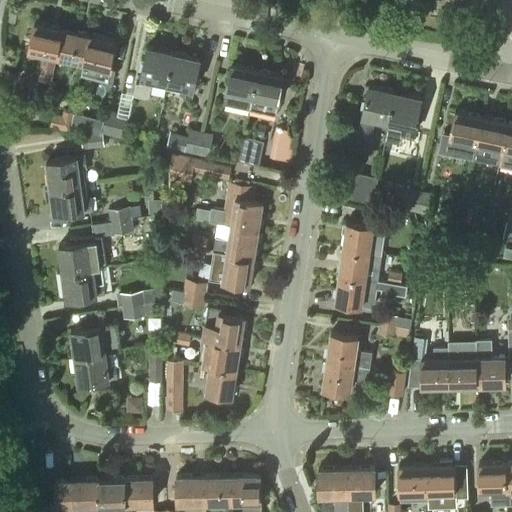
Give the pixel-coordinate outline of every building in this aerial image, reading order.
[(62,27),(34,22),(29,49),(43,52),(38,76),(51,79),(56,54),(57,54),(62,27)] [(62,27),(57,54),(84,60),(89,33),(62,27)] [(89,33),(84,60),(81,73),(113,79),(116,66),(111,65),(117,39),(89,33)] [(167,81),(174,51),(147,45),(139,83),(137,83),(135,94),(148,97),(152,78),(167,81)] [(174,51),(167,81),(181,84),(180,92),(192,94),(200,56),(174,51)] [(248,108),(250,94),(256,68),(231,63),(223,102),(248,108)] [(256,68),(250,94),(248,108),(276,114),(284,74),(256,68)] [(388,120),(394,89),(369,83),(357,138),(369,141),(374,117),(388,120)] [(394,89),(388,120),(404,123),(402,130),(413,133),(421,94),(394,89)] [(74,111),(63,109),(62,114),(52,112),(50,126),(70,130),(71,126),(74,111)] [(476,141),(482,115),(455,109),(449,135),(476,141)] [(113,133),(117,113),(105,110),(101,130),(113,133)] [(74,111),(71,126),(84,128),(87,114),(74,111)] [(117,113),(113,133),(123,135),(127,115),(117,113)] [(498,162),(507,120),(482,115),(476,141),(473,157),(498,162)] [(511,120),(507,120),(498,162),(511,165),(511,120)] [(287,153),(288,126),(271,125),(271,152),(287,153)] [(188,134),(177,132),(170,130),(166,145),(185,149),(196,152),(201,129),(190,127),(188,134)] [(201,129),(196,152),(209,154),(214,132),(201,129)] [(104,144),(102,131),(81,134),(83,147),(104,144)] [(237,160),(259,164),(264,140),(242,135),(237,160)] [(192,170),(194,157),(172,152),(170,165),(192,170)] [(50,186),(85,180),(83,166),(86,165),(84,154),(46,159),(50,186)] [(373,201),(378,175),(356,170),(351,197),(373,201)] [(85,180),(50,186),(50,188),(44,188),(46,201),(52,200),(54,212),(92,206),(90,195),(87,195),(85,180)] [(230,224),(258,229),(263,200),(250,198),(252,184),(229,180),(225,208),(212,206),(209,220),(230,224)] [(396,183),(391,206),(415,211),(416,210),(420,188),(396,183)] [(416,210),(415,211),(427,213),(432,191),(420,188),(416,210)] [(110,219),(131,216),(129,205),(108,208),(110,219)] [(460,217),(469,219),(471,209),(463,207),(460,217)] [(386,210),(383,221),(396,223),(399,213),(386,210)] [(131,216),(110,219),(91,222),(93,234),(73,237),(74,242),(58,244),(62,269),(101,264),(101,265),(107,264),(102,234),(114,232),(114,231),(133,229),(131,216)] [(343,246),(382,252),(386,225),(347,220),(343,246)] [(214,248),(216,248),(254,255),(258,229),(230,224),(228,237),(216,235),(214,248)] [(431,232),(428,248),(449,252),(452,235),(431,232)] [(461,232),(460,254),(480,255),(482,234),(461,232)] [(205,247),(207,237),(193,235),(191,245),(205,247)] [(382,252),(343,246),(339,273),(378,279),(382,252)] [(254,255),(216,248),(211,277),(249,283),(254,255)] [(449,279),(474,279),(474,262),(450,261),(449,279)] [(101,264),(62,269),(66,296),(105,291),(101,265),(101,264)] [(402,272),(389,270),(387,281),(401,283),(402,272)] [(378,279),(339,273),(335,300),(374,306),(374,305),(378,279)] [(182,290),(203,293),(204,281),(183,278),(182,290)] [(121,304),(144,301),(142,288),(119,292),(121,304)] [(203,293),(182,290),(180,302),(201,305),(203,293)] [(144,301),(121,304),(123,316),(146,313),(144,301)] [(214,338),(240,342),(245,314),(224,311),(225,307),(207,304),(202,336),(206,337),(206,336),(214,337),(214,338)] [(411,317),(409,317),(381,312),(379,322),(396,325),(408,327),(411,327),(411,317)] [(74,354),(116,349),(121,348),(117,321),(70,328),(74,354)] [(396,325),(379,322),(378,331),(394,334),(396,325)] [(327,358),(368,364),(370,349),(356,347),(358,334),(331,330),(327,358)] [(189,343),(191,334),(172,332),(171,341),(189,343)] [(202,363),(210,364),(236,368),(240,342),(214,338),(214,337),(206,336),(206,337),(202,363)] [(476,338),(477,355),(477,383),(505,382),(505,354),(492,355),(491,338),(476,338)] [(146,344),(146,358),(149,358),(148,380),(162,380),(162,342),(146,344)] [(477,383),(477,355),(465,355),(464,344),(448,345),(448,356),(449,384),(477,383)] [(449,384),(448,356),(448,345),(432,345),(432,356),(412,357),(408,385),(449,384)] [(116,349),(74,354),(79,381),(116,375),(115,364),(118,364),(116,349)] [(167,380),(180,380),(181,358),(167,358),(167,380)] [(368,364),(327,358),(322,386),(350,390),(352,376),(366,378),(368,364)] [(236,368),(210,364),(206,391),(232,395),(236,368)] [(384,392),(401,394),(405,370),(389,367),(384,392)] [(124,390),(124,406),(139,406),(139,391),(124,390)] [(507,503),(506,461),(479,461),(479,488),(490,488),(491,503),(507,503)] [(455,466),(455,462),(427,463),(428,491),(428,497),(441,496),(441,490),(456,490),(455,466)] [(428,491),(427,463),(398,464),(399,492),(428,491)] [(347,511),(346,465),(318,466),(319,494),(334,494),(334,511),(347,511)] [(387,489),(387,468),(375,468),(375,465),(346,465),(347,511),(362,511),(362,493),(375,493),(375,489),(387,489)] [(456,494),(468,494),(467,465),(455,466),(456,490),(456,494)] [(232,473),(232,501),(232,511),(261,511),(260,472),(232,473)] [(206,501),(205,473),(176,474),(177,502),(206,501)] [(232,501),(232,473),(205,473),(206,501),(232,501)] [(126,476),(127,502),(153,501),(152,475),(126,476)] [(101,503),(100,476),(56,478),(56,504),(101,503)] [(100,476),(101,503),(127,502),(126,476),(100,476)] [(389,502),(389,511),(399,511),(400,502),(389,502)]
